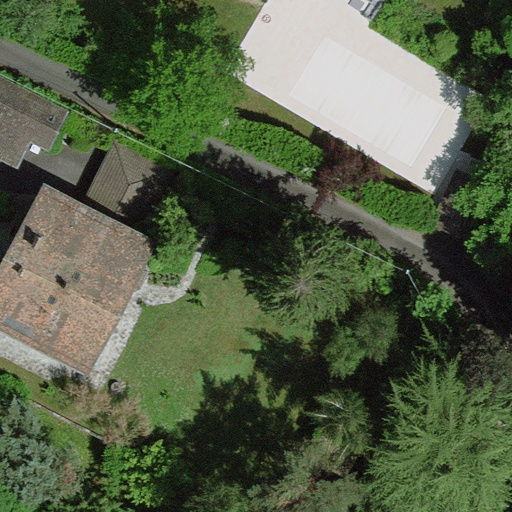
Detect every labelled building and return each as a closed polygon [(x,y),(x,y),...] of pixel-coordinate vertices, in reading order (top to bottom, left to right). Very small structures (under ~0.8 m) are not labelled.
[(0,83),(0,150),(18,159),(31,133),(49,141),(63,118),(0,83)] [(151,206),(176,161),(126,134),(102,179),(151,206)] [(461,179),(440,222),(486,245),(511,191),(511,184),(491,175),(484,190),(461,179)] [(52,209),(4,307),(45,326),(39,339),(76,356),(132,252),(52,209)] [(365,436),(340,423),(322,457),(347,470),(365,436)]
